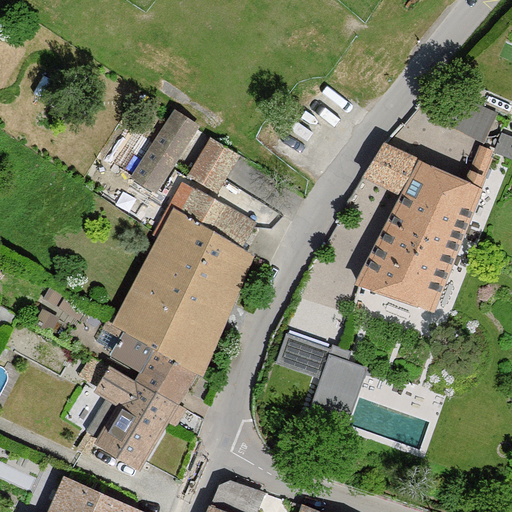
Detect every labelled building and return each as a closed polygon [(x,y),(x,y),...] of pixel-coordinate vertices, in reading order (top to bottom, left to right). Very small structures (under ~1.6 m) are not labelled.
[(491,90),(499,72),(481,64),(472,82),(491,90)] [(511,77),(504,74),(496,92),(511,99),(511,77)] [(196,127),(177,115),(137,177),(155,190),(196,127)] [(511,139),(504,136),(498,152),(511,157),(511,139)] [(238,156),(213,141),(199,163),(225,178),(238,156)] [(467,184),(383,146),(365,175),(406,195),(392,224),(455,251),(480,190),(467,184)] [(467,184),(480,190),(495,153),(483,148),(467,184)] [(225,178),(199,163),(192,176),(217,191),(225,178)] [(157,234),(170,241),(182,219),(241,250),(256,225),(198,190),(197,192),(184,186),(157,234)] [(126,321),(122,328),(126,330),(196,371),(247,253),(241,250),(182,219),(170,241),(126,321)] [(432,309),(455,251),(392,224),(360,285),(432,309)] [(81,321),(89,308),(53,286),(45,299),(81,321)] [(58,319),(41,310),(33,325),(50,334),(58,319)] [(122,328),(126,321),(113,314),(105,329),(121,338),(126,330),(122,328)] [(196,371),(126,330),(121,338),(114,351),(147,370),(138,384),(176,404),(196,371)] [(330,355),(286,339),(277,363),(322,379),(330,355)] [(334,345),(330,355),(322,379),(339,385),(351,351),(334,345)] [(89,381),(100,363),(92,358),(80,376),(89,381)] [(100,388),(112,369),(100,363),(89,381),(100,388)] [(176,404),(138,384),(112,369),(100,388),(110,395),(126,404),(103,441),(102,442),(139,465),(167,420),(176,404)] [(126,404),(110,395),(88,432),(97,437),(103,441),(126,404)] [(185,409),(176,404),(167,420),(176,424),(185,409)] [(86,455),(97,437),(88,432),(77,450),(86,455)] [(224,511),(250,511),(259,491),(231,481),(221,485),(211,507),(224,511)] [(135,511),(69,482),(56,509),(62,511),(135,511)]
